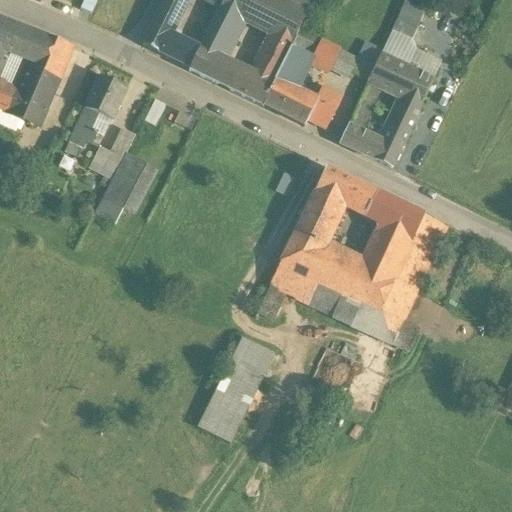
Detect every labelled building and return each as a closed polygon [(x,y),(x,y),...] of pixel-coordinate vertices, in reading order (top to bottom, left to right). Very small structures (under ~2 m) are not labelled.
[(181,7),(167,0),(164,0),(150,31),(166,38),(181,7)] [(291,9),(272,0),(224,0),(222,5),(220,9),(243,21),(274,35),(276,36),(291,9)] [(272,0),(291,9),(305,16),(313,0),(272,0)] [(319,0),(313,0),(305,16),(303,21),(317,27),(328,4),(319,0)] [(220,9),(222,5),(213,1),(207,11),(216,15),(220,9)] [(441,11),(421,4),(407,39),(427,48),(441,11)] [(207,34),(198,53),(216,62),(235,24),(240,27),(243,21),(220,9),(216,15),(207,34)] [(305,16),(291,9),(276,36),(292,44),(294,40),(299,30),(303,21),(305,16)] [(31,32),(0,20),(0,78),(8,59),(15,45),(36,56),(44,38),(31,32)] [(197,30),(189,49),(191,50),(198,53),(207,34),(197,30)] [(314,37),(299,30),(294,40),(310,47),(314,37)] [(166,38),(150,31),(143,47),(181,66),(191,50),(189,49),(166,38)] [(276,36),(274,35),(269,45),(287,54),(292,44),(276,36)] [(53,63),(39,93),(50,98),(54,99),(76,51),(44,38),(36,56),(53,63)] [(310,47),(294,40),(292,44),(293,45),(290,50),(312,60),(310,66),(320,71),(321,68),(328,71),(336,54),(323,48),(321,52),(310,47)] [(15,45),(8,59),(30,68),(36,56),(15,45)] [(287,54),(269,45),(252,78),(271,87),(287,54)] [(191,50),(181,66),(189,70),(198,53),(191,50)] [(290,50),(274,84),(296,94),(310,66),(312,60),(290,50)] [(216,62),(198,53),(189,70),(188,72),(216,85),(225,66),(216,62)] [(358,64),(336,54),(328,71),(351,81),(352,78),(358,64)] [(53,63),(36,56),(30,68),(22,85),(39,93),(53,63)] [(422,56),(413,73),(426,79),(435,62),(422,56)] [(413,73),(379,58),(373,70),(367,84),(376,89),(402,101),(403,99),(420,107),(432,82),(426,79),(413,73)] [(373,70),(358,64),(352,78),(367,84),(373,70)] [(252,78),(225,66),(216,85),(262,108),(272,88),(271,87),(252,78)] [(125,93),(98,81),(85,111),(99,118),(111,123),(125,93)] [(296,94),(274,84),(272,88),(262,108),(305,128),(308,123),(317,105),(315,104),(296,94)] [(376,89),(367,84),(362,95),(368,97),(373,95),(376,89)] [(22,85),(17,97),(30,102),(20,125),(38,132),(54,99),(50,98),(45,109),(34,104),(39,93),(22,85)] [(0,89),(0,116),(20,125),(30,102),(17,97),(0,89)] [(50,98),(39,93),(34,104),(45,109),(50,98)] [(340,102),(321,93),(315,104),(317,105),(308,123),(326,132),(340,102)] [(362,95),(353,114),(360,117),(368,97),(362,95)] [(420,107),(403,99),(402,101),(394,116),(412,124),(420,107)] [(154,102),(144,123),(154,128),(165,107),(154,102)] [(99,118),(85,111),(71,139),(86,146),(99,118)] [(353,114),(346,129),(353,133),(360,117),(353,114)] [(412,124),(394,116),(381,146),(398,154),(412,124)] [(111,123),(99,118),(86,146),(98,150),(111,123)] [(346,129),(339,145),(349,150),(357,134),(353,133),(346,129)] [(108,190),(118,171),(125,157),(133,138),(121,132),(109,154),(101,150),(87,171),(102,180),(100,185),(108,190)] [(381,146),(357,134),(349,150),(390,170),(398,154),(381,146)] [(86,146),(71,139),(65,153),(79,160),(86,146)] [(149,172),(127,160),(128,159),(125,157),(118,171),(108,190),(101,203),(121,213),(126,215),(149,172)] [(375,194),(325,170),(295,234),(324,247),(345,204),(365,213),(375,194)] [(423,217),(375,194),(365,213),(363,218),(379,225),(361,264),(363,265),(347,300),(358,305),(378,314),(423,217)] [(121,213),(101,203),(94,217),(113,228),(121,213)] [(423,217),(378,314),(402,325),(404,321),(446,229),(423,217)] [(324,247),(295,234),(277,268),(332,293),(348,258),(324,247)] [(348,258),(332,293),(347,300),(363,265),(361,264),(348,258)] [(332,293),(277,268),(268,286),(286,296),(322,315),(332,293)] [(286,296),(268,286),(255,312),(273,320),(286,296)] [(347,300),(332,293),(322,315),(348,327),(358,305),(347,300)] [(378,314),(358,305),(348,327),(392,347),(402,325),(378,314)] [(402,325),(392,347),(407,354),(419,328),(404,321),(402,325)] [(275,356),(242,340),(197,429),(230,445),(275,356)]
